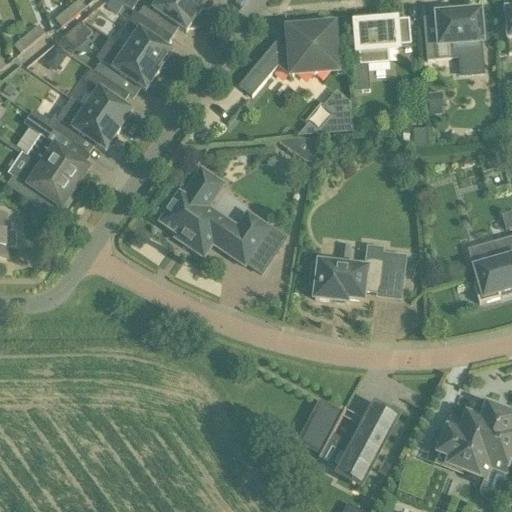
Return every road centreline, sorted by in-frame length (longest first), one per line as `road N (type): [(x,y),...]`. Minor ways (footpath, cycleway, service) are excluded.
road 1 (residential): [(511,345),(418,359),(318,355),(229,330),(90,256)]
road 2 (residential): [(90,256),(261,0)]
